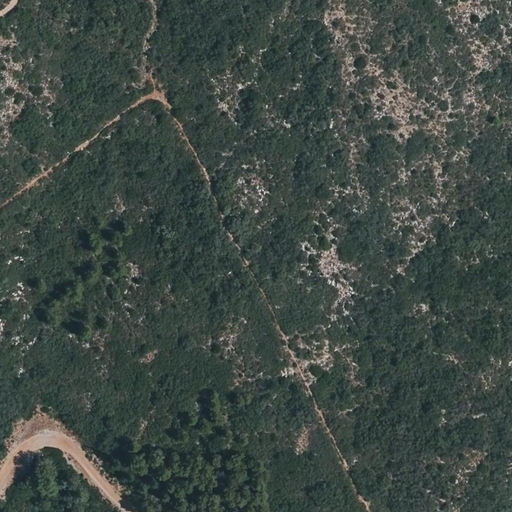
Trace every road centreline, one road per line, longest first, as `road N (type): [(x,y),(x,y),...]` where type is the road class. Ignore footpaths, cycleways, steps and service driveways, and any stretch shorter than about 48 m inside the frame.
road 1 (track): [(0,207),(155,94),(212,193),(365,511)]
road 2 (track): [(128,511),(75,456),(45,439),(28,446),(0,487)]
